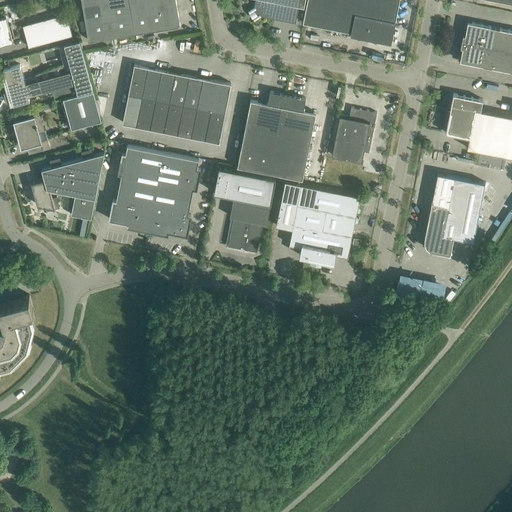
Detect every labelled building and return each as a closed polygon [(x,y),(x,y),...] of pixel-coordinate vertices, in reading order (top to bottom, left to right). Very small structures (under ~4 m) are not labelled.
[(176,0),(82,0),(89,40),(180,24),(176,0)] [(255,0),(254,9),(258,15),(296,22),(299,4),(304,5),(305,0),(255,0)] [(394,30),(399,0),(307,0),(303,22),(351,32),(351,34),(371,38),(374,39),(377,41),(377,39),(391,42),(392,36),(393,36),(393,33),(394,30)] [(29,46),(72,34),(66,12),(23,24),(29,46)] [(6,15),(0,16),(0,43),(13,40),(12,37),(15,36),(11,23),(9,24),(6,15)] [(511,29),(468,21),(465,34),(463,34),(461,46),(463,47),(460,60),(511,70),(511,29)] [(63,43),(66,71),(39,78),(37,74),(40,73),(40,72),(24,79),(21,67),(20,64),(4,68),(4,70),(2,71),(2,70),(1,71),(7,89),(4,90),(7,101),(9,100),(11,104),(11,103),(13,103),(13,104),(30,99),(29,96),(28,95),(76,82),(79,93),(94,89),(79,39),(63,43)] [(231,82),(217,79),(134,63),(123,122),(219,141),(231,82)] [(102,119),(94,89),(79,93),(63,97),(71,127),(102,119)] [(286,105),(288,94),(270,90),(268,102),(286,105)] [(475,108),(481,109),(483,99),(453,93),(446,132),(469,136),(475,108)] [(306,97),(288,94),(286,105),(304,109),(306,97)] [(273,172),(286,105),(268,102),(251,98),(238,165),(273,172)] [(316,111),(304,109),(286,105),(273,172),(303,178),(316,111)] [(369,151),(377,111),(351,106),(349,116),(340,114),(332,154),(362,160),(364,150),(369,151)] [(505,155),(511,120),(511,115),(481,109),(475,108),(469,136),(467,147),(505,155)] [(20,137),(22,146),(40,141),(43,148),(50,146),(45,130),(39,132),(37,125),(38,125),(37,122),(36,122),(34,115),(29,116),(29,114),(27,113),(25,114),(23,114),(21,115),(19,117),(20,119),(15,120),(17,129),(16,130),(18,137),(20,137)] [(148,229),(163,150),(128,143),(126,153),(123,152),(119,172),(119,171),(122,172),(116,199),(114,199),(114,198),(113,198),(109,218),(110,218),(129,222),(128,224),(128,225),(148,229)] [(42,167),(45,178),(47,187),(50,187),(75,192),(71,214),(91,218),(105,150),(42,167)] [(199,158),(163,150),(148,229),(168,233),(168,232),(168,230),(187,233),(187,234),(191,214),(190,214),(188,214),(194,186),(196,187),(200,167),(197,167),(199,158)] [(271,203),(276,177),(219,165),(214,191),(234,195),(271,203)] [(451,202),(456,175),(438,172),(432,199),(451,202)] [(485,181),(456,175),(451,202),(432,199),(424,238),(424,241),(425,244),(427,247),(429,249),(432,250),(450,253),(454,236),(473,240),(485,181)] [(53,197),(50,187),(47,187),(45,178),(31,181),(37,204),(45,205),(46,210),(60,207),(57,196),(53,197)] [(292,228),(301,183),(285,180),(276,224),(292,228)] [(348,255),(360,195),(301,183),(292,228),(289,243),(301,246),(300,254),(335,261),(336,253),(348,255)] [(230,215),(234,216),(228,245),(241,247),(241,245),(245,246),(244,248),(257,251),(263,222),(267,223),(271,203),(234,195),(230,215)] [(30,295),(30,294),(0,302),(0,306),(4,320),(3,324),(0,322),(0,363),(1,365),(2,365),(1,361),(11,359),(27,343),(33,320),(30,310),(34,309),(34,308),(30,309),(26,296),(30,295)]
